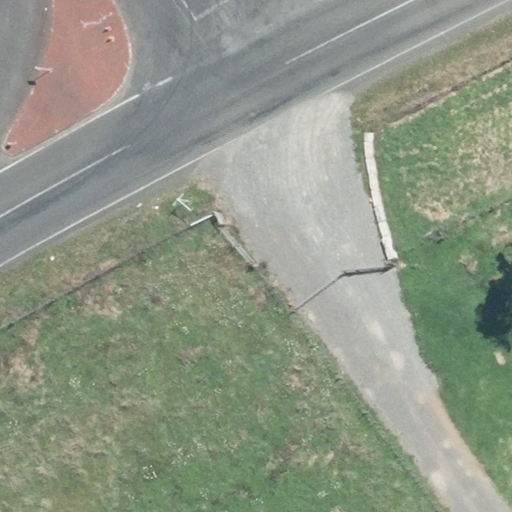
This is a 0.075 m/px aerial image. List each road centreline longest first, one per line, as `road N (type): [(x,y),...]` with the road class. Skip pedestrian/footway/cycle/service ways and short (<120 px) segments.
road 1 (tertiary): [(249,82),(0,223)]
road 2 (tertiary): [(413,0),(249,82)]
